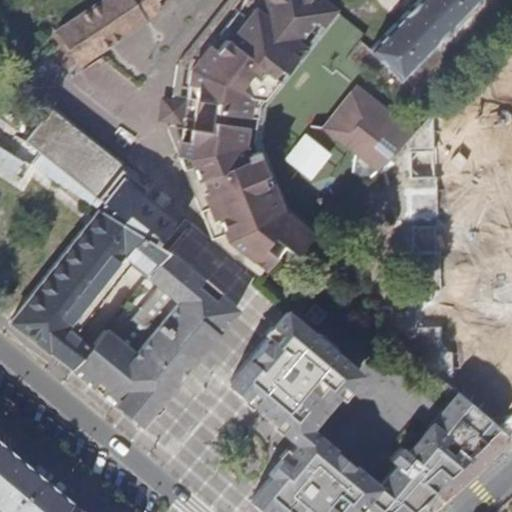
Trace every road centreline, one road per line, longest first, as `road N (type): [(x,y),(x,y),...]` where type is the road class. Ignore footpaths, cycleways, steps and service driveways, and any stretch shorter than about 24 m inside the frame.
road 1 (tertiary): [(197,511),(0,344)]
road 2 (tertiary): [(0,424),(105,511)]
